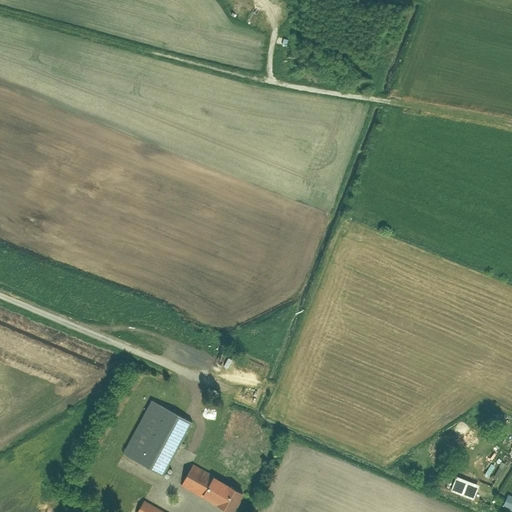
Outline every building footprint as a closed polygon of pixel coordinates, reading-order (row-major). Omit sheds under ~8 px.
[(193,423),(152,401),(124,453),(164,477),(193,423)] [(194,466),(182,486),(227,511),(235,511),(246,495),(194,466)] [(496,479),(501,469),(498,467),(492,477),(496,479)] [(511,495),(507,493),(502,506),(511,510),(511,495)] [(164,511),(146,501),(139,511),(164,511)]
